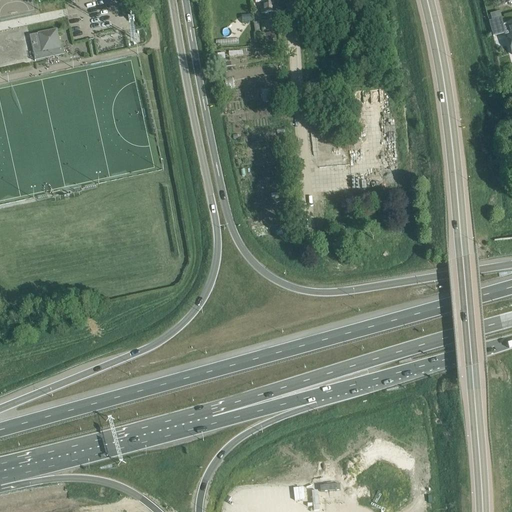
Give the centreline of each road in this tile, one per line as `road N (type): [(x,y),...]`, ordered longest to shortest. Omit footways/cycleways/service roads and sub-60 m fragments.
road 1 (motorway): [(511,261),(180,358),(0,421)]
road 2 (motorway): [(511,286),(0,429)]
road 3 (motorway): [(0,454),(511,314)]
road 4 (motorway): [(0,489),(207,452),(375,454),(511,474)]
road 5 (tertiary): [(482,511),(455,171),(427,0)]
road 6 (track): [(272,277),(242,249),(228,219),(185,0)]
road 7 (residential): [(309,228),(299,107)]
